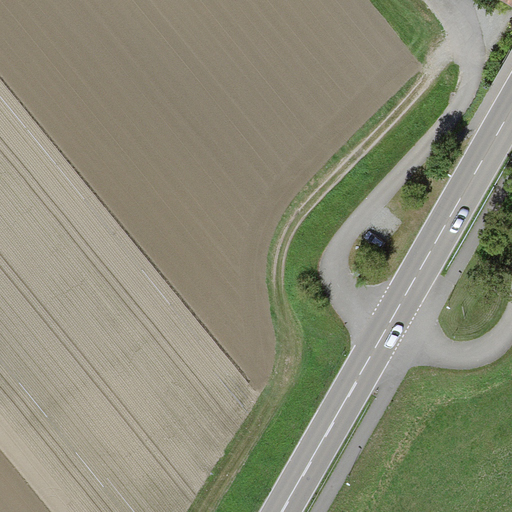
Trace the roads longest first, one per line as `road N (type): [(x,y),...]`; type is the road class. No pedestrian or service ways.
road 1 (primary): [(283,511),(511,111)]
road 2 (track): [(413,339),(511,172)]
